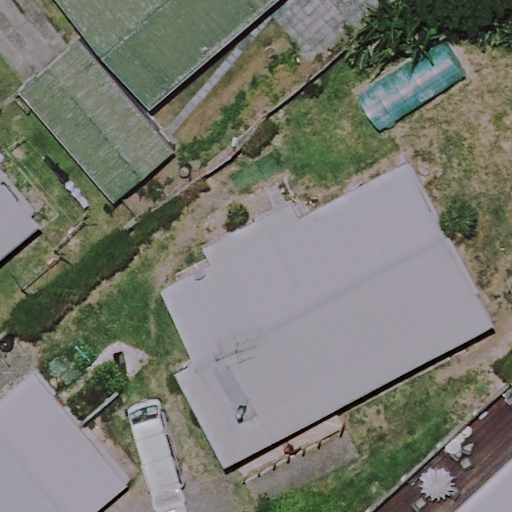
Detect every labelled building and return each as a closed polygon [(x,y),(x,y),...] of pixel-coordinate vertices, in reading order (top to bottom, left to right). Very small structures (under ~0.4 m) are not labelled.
[(275,0),(59,0),(145,105),(275,0)] [(173,151),(84,48),(18,104),(107,207),(173,151)] [(493,323),(409,160),(306,213),(299,201),(157,274),(199,357),(178,368),(226,461),(493,323)] [(0,255),(42,220),(0,170),(0,255)] [(91,511),(128,479),(30,369),(0,395),(0,511),(91,511)] [(511,511),(511,455),(455,511),(511,511)]
